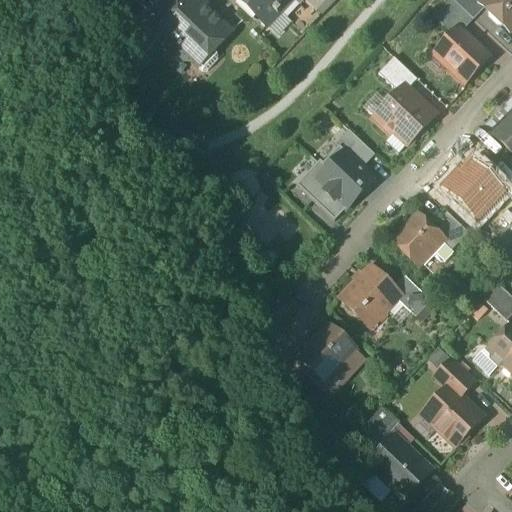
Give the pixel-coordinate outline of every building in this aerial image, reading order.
[(182,0),(160,24),(155,29),(163,37),(167,41),(167,47),(172,51),(177,51),(194,67),(210,51),(214,55),(231,36),(197,3),(199,1),(197,0),(182,0)] [(235,0),(267,30),(278,18),(279,19),(283,16),(281,14),(293,2),(300,8),(305,3),(307,2),(304,0),(235,0)] [(330,0),(304,0),(307,2),(305,3),(316,14),(330,0)] [(472,18),(452,0),(434,20),(444,29),(452,20),(462,29),(472,18)] [(511,0),(484,0),(483,2),(483,7),(488,12),(489,18),(497,26),(503,26),(511,34),(511,33),(511,0)] [(147,11),(122,37),(144,58),(144,57),(163,37),(155,29),(160,24),(147,11)] [(472,46),(457,32),(435,56),(466,85),(489,61),(479,52),(479,50),(474,46),(472,46)] [(144,58),(122,37),(113,47),(137,78),(151,64),(144,57),(144,58)] [(210,51),(194,67),(198,71),(199,70),(202,74),(208,74),(217,63),(217,58),(214,55),(210,51)] [(417,83),(394,60),(379,77),(399,96),(405,89),(409,92),(417,83)] [(409,92),(405,89),(399,96),(375,121),(393,138),(396,135),(409,147),(436,118),(409,92)] [(511,117),(493,137),(511,155),(511,117)] [(375,158),(349,133),(336,147),(344,156),(345,155),(363,171),(375,158)] [(344,156),(317,185),(346,213),(374,183),(363,171),(345,155),(344,156)] [(469,236),(447,215),(431,232),(444,244),(442,245),(452,254),(469,236)] [(431,232),(417,219),(408,229),(406,229),(401,234),(401,236),(392,245),(419,270),(431,257),(442,245),(444,244),(431,232)] [(452,254),(442,245),(431,257),(441,265),(445,265),(452,258),(452,254)] [(371,270),(340,303),(369,331),(376,324),(376,323),(381,323),(385,319),(384,314),(385,314),(397,302),(401,298),(394,292),(371,270)] [(431,305),(405,280),(394,292),(401,298),(397,302),(416,321),(431,305)] [(511,324),(511,300),(497,286),(482,301),(509,327),(511,324)] [(258,324),(256,326),(271,341),(293,318),(278,303),(258,324)] [(511,327),(487,351),(490,354),(490,362),(498,370),(506,370),(507,370),(511,374),(511,327)] [(329,329),(299,362),(326,388),(357,355),(329,329)] [(475,384),(452,362),(439,376),(451,388),(462,398),(475,384)] [(462,398),(451,388),(423,418),(455,449),(458,447),(461,447),(468,440),(467,436),(482,421),(462,403),(462,398)] [(399,427),(381,410),(363,430),(384,451),(395,440),(391,436),(399,427)] [(431,475),(395,440),(384,451),(368,469),(404,504),(431,475)]
